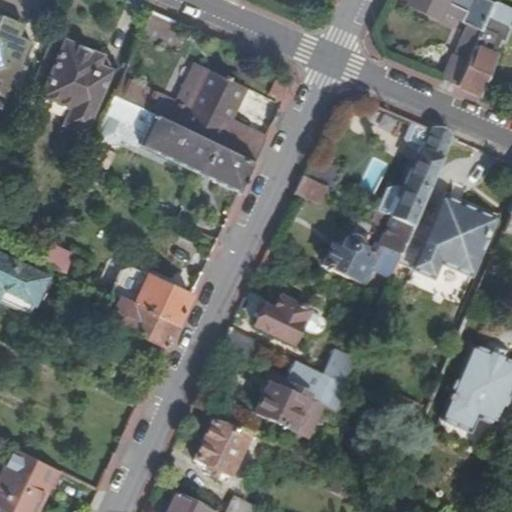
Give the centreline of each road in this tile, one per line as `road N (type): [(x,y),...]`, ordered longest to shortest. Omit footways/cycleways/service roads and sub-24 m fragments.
road 1 (residential): [(116,511),(333,61)]
road 2 (residential): [(511,136),(333,61)]
road 3 (residential): [(333,61),(187,0)]
